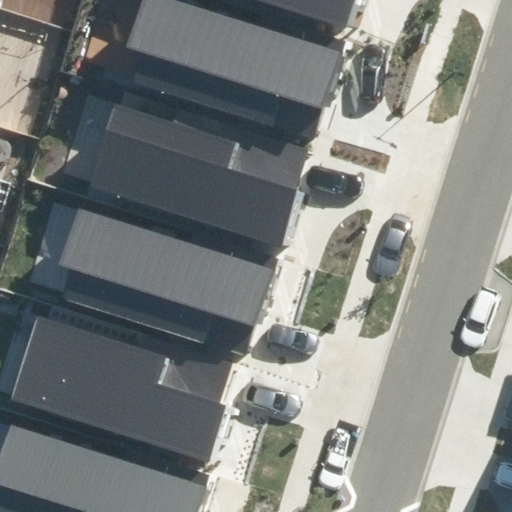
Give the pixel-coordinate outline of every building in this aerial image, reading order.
[(343,52),(178,0),(142,0),(127,48),(139,52),(130,83),(274,129),(283,100),(324,113),(343,52)] [(243,0),(350,34),(360,0),(243,0)] [(87,188),(285,249),(303,192),(232,170),(241,144),(113,104),(87,188)] [(276,268),(78,206),(59,265),(72,269),(62,300),(206,345),(215,316),(256,329),(276,268)] [(9,403),(216,470),(235,411),(170,390),(178,364),(37,318),(9,403)] [(201,511),(210,485),(12,423),(0,460),(0,484),(6,486),(0,504),(0,511),(201,511)]
